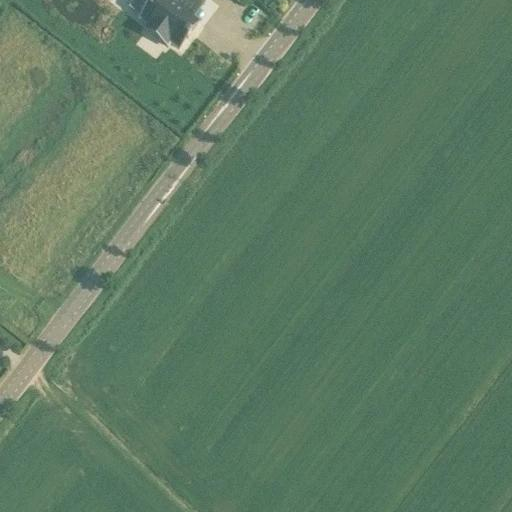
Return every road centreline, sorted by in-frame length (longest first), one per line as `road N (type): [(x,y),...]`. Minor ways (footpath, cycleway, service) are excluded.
road 1 (unclassified): [(0,406),(313,0)]
road 2 (track): [(25,372),(156,511)]
